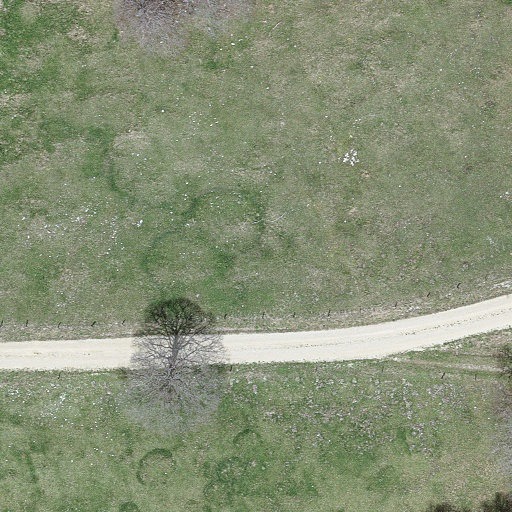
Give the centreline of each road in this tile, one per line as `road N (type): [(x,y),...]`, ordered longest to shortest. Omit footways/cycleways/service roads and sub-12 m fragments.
road 1 (track): [(0,353),(342,353),(511,317)]
road 2 (track): [(385,343),(511,353)]
